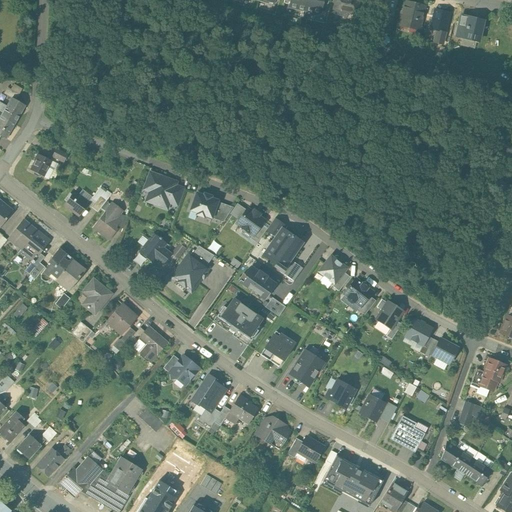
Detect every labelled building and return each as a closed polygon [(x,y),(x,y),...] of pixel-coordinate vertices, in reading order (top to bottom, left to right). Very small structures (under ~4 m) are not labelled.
[(308,0),(291,0),(290,7),(306,11),(308,0)] [(323,0),(308,0),(306,11),(320,14),(323,0)] [(358,0),(335,0),(333,9),(334,9),(333,14),(346,17),(347,17),(348,12),(356,14),(358,0)] [(367,0),(365,9),(372,10),(374,0),(367,0)] [(418,28),(423,7),(405,2),(400,22),(408,24),(409,26),(418,28)] [(439,23),(440,19),(442,11),(430,8),(427,20),(439,23)] [(461,15),(460,21),(460,22),(456,36),(475,41),(478,30),(480,30),(483,21),(461,15)] [(434,42),(441,43),(442,43),(445,33),(437,31),(434,42)] [(29,102),(13,95),(9,103),(26,111),(29,102)] [(17,126),(26,111),(9,103),(0,116),(2,118),(17,126)] [(0,120),(0,131),(8,137),(17,126),(2,118),(0,120)] [(57,146),(53,156),(64,161),(69,152),(57,146)] [(39,151),(30,167),(45,176),(53,160),(39,151)] [(169,202),(175,204),(177,205),(178,200),(168,196),(172,185),(164,182),(165,179),(150,173),(144,189),(150,191),(149,195),(155,197),(153,203),(166,208),(169,202)] [(103,185),(94,196),(98,201),(102,196),(108,200),(113,193),(103,185)] [(172,185),(170,191),(168,196),(178,200),(182,189),(172,185)] [(91,202),(76,189),(65,202),(81,214),(91,202)] [(211,196),(204,194),(203,195),(196,193),(190,210),(197,213),(196,215),(204,217),(204,216),(211,218),(218,201),(211,198),(211,196)] [(3,199),(0,202),(0,227),(15,209),(3,199)] [(112,240),(129,217),(123,212),(126,209),(113,200),(93,225),(112,240)] [(253,212),(248,209),(247,209),(236,224),(253,236),(264,220),(258,216),(259,214),(254,211),(253,212)] [(7,235),(22,247),(40,227),(26,215),(7,235)] [(53,239),(40,227),(22,247),(37,259),(53,239)] [(283,268),(284,267),(297,249),(298,249),(302,242),(301,242),(283,229),(268,250),(268,251),(267,250),(263,256),(275,264),(276,263),(283,268)] [(0,245),(2,248),(8,239),(0,231),(0,245)] [(166,260),(171,254),(163,248),(166,244),(166,243),(160,239),(161,238),(159,237),(159,238),(153,233),(138,252),(152,263),(155,259),(163,265),(166,261),(166,260)] [(180,244),(173,254),(178,258),(186,248),(180,244)] [(73,256),(60,246),(48,257),(52,260),(44,270),(56,278),(73,256)] [(208,268),(189,254),(171,278),(177,282),(174,285),(182,291),(185,288),(191,292),(208,268)] [(70,289),(88,267),(73,256),(56,278),(70,289)] [(346,268),(331,256),(318,272),(332,282),(334,284),(346,268)] [(274,266),(279,270),(283,273),(285,270),(276,263),(274,266)] [(266,277),(258,272),(257,272),(250,267),(240,282),(262,298),(262,297),(264,299),(266,297),(275,285),(265,278),(266,277)] [(115,292),(95,275),(82,288),(88,293),(81,300),(96,314),(115,292)] [(348,286),(347,286),(341,294),(366,313),(377,299),(366,291),(368,288),(354,278),(348,286)] [(64,307),(72,297),(65,291),(57,301),(64,307)] [(271,297),(265,307),(279,315),(285,305),(271,297)] [(240,325),(249,331),(254,335),(257,331),(254,328),(261,319),(239,304),(233,299),(226,308),(223,306),(220,311),(234,321),(229,328),(230,329),(235,332),(240,325)] [(396,307),(388,302),(387,301),(387,303),(381,300),(377,307),(382,310),(376,319),(391,329),(401,313),(395,308),(396,307)] [(141,315),(125,301),(104,318),(121,334),(141,315)] [(22,304),(13,315),(17,319),(27,308),(22,304)] [(234,321),(227,316),(220,311),(216,317),(230,327),(234,321)] [(511,312),(508,311),(500,331),(511,335),(511,312)] [(230,327),(218,318),(216,317),(212,321),(227,332),(229,329),(229,328),(230,327)] [(28,334),(33,339),(34,340),(36,338),(34,336),(46,323),(41,319),(28,334)] [(94,330),(82,320),(71,331),(84,341),(94,330)] [(422,345),(429,333),(429,332),(431,329),(414,320),(405,336),(422,345)] [(391,339),(400,326),(401,324),(396,321),(391,329),(390,329),(386,336),(391,339)] [(145,342),(140,348),(152,360),(170,340),(151,324),(140,337),(145,342)] [(236,331),(242,335),(250,341),(254,335),(240,325),(236,331)] [(138,332),(131,326),(115,343),(122,349),(138,332)] [(250,341),(237,332),(236,331),(235,333),(234,332),(232,335),(247,346),(250,341)] [(294,344),(275,331),(260,355),(278,367),(294,344)] [(427,336),(421,349),(420,349),(419,352),(424,355),(433,339),(427,336)] [(431,355),(440,359),(449,364),(457,348),(440,339),(431,355)] [(323,363),(305,351),(289,374),(308,386),(323,363)] [(188,383),(201,365),(183,352),(179,357),(170,370),(188,383)] [(175,353),(165,365),(170,370),(179,357),(175,353)] [(10,354),(4,356),(7,362),(13,359),(10,354)] [(495,390),(508,363),(488,356),(483,369),(478,367),(472,381),(495,390)] [(216,380),(208,375),(191,401),(199,406),(199,405),(210,412),(226,390),(214,382),(216,380)] [(6,377),(3,380),(2,381),(9,387),(12,383),(6,377)] [(355,389),(337,380),(331,392),(328,390),(324,397),(345,408),(355,389)] [(405,392),(412,395),(416,386),(409,383),(405,392)] [(487,395),(488,390),(478,387),(476,392),(487,395)] [(419,390),(416,398),(426,402),(429,394),(419,390)] [(240,393),(227,415),(237,423),(241,417),(251,422),(261,405),(240,393)] [(384,404),(369,396),(359,414),(375,421),(384,404)] [(466,400),(458,421),(468,425),(476,403),(466,400)] [(166,421),(148,404),(139,413),(157,430),(166,421)] [(0,433),(9,442),(24,426),(19,422),(23,418),(16,412),(0,429),(0,433)] [(285,444),(292,432),(282,425),(285,421),(269,412),(257,433),(272,442),(275,438),(285,444)] [(34,413),(26,421),(31,425),(37,418),(38,417),(34,413)] [(416,423),(402,416),(389,438),(402,445),(403,444),(415,451),(424,434),(414,428),(416,423)] [(37,418),(31,425),(34,428),(41,421),(37,418)] [(169,426),(181,438),(187,432),(175,420),(169,426)] [(70,436),(74,432),(76,430),(73,426),(74,424),(71,421),(63,430),(70,436)] [(38,432),(39,433),(33,439),(41,446),(45,440),(48,443),(56,434),(46,424),(38,432)] [(298,450),(318,461),(328,443),(308,433),(304,440),(298,450)] [(16,448),(17,449),(17,451),(20,454),(22,454),(28,459),(41,446),(33,439),(29,435),(16,448)] [(298,436),(289,451),(296,454),(304,440),(298,436)] [(463,471),(473,455),(448,439),(443,457),(463,471)] [(35,466),(40,470),(48,477),(64,459),(63,459),(71,450),(65,445),(60,451),(58,449),(55,451),(51,448),(35,466)] [(473,455),(463,471),(483,484),(493,469),(473,455)] [(342,491),(346,494),(359,468),(335,456),(321,483),(341,494),(342,491)] [(74,497),(78,493),(89,481),(90,482),(101,469),(103,467),(98,462),(96,465),(88,457),(75,471),(72,468),(58,483),(74,497)] [(126,494),(141,469),(121,457),(110,476),(106,482),(126,494)] [(495,468),(505,474),(511,465),(501,459),(495,468)] [(382,480),(359,468),(346,494),(358,500),(357,502),(367,508),(382,480)] [(89,481),(78,493),(87,498),(89,496),(115,511),(119,511),(129,496),(126,494),(106,482),(110,476),(101,469),(90,482),(89,481)] [(506,492),(511,492),(511,472),(501,489),(506,492)] [(206,475),(200,485),(206,488),(212,478),(206,475)] [(217,481),(212,478),(206,488),(211,491),(217,481)] [(147,499),(145,498),(136,511),(167,511),(176,498),(174,496),(177,491),(159,480),(147,499)] [(381,499),(397,507),(409,489),(393,480),(381,499)] [(217,481),(211,491),(216,494),(222,484),(217,481)] [(511,511),(511,492),(506,492),(498,503),(511,511)] [(418,503),(412,511),(437,511),(440,509),(425,500),(421,505),(418,503)]
